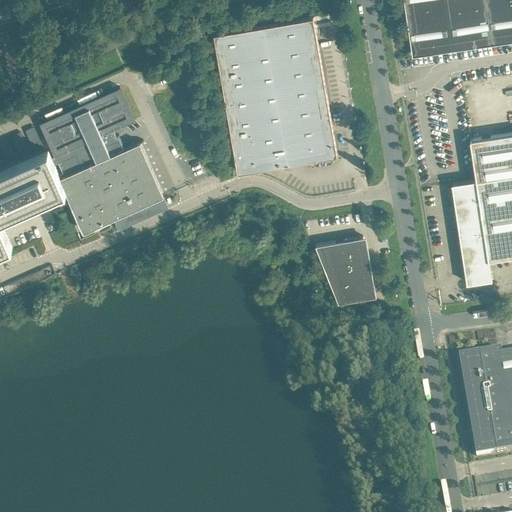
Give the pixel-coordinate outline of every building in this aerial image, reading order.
[(453,46),(446,0),(405,0),(414,52),(453,46)] [(493,40),(487,0),(446,0),(453,46),(493,40)] [(511,37),(511,0),(487,0),(493,40),(511,37)] [(337,153),(313,15),(214,32),(238,170),(337,153)] [(164,194),(140,141),(125,147),(119,133),(117,134),(114,128),(135,119),(120,86),(40,121),(55,154),(51,156),(48,149),(0,170),(0,250),(12,245),(1,218),(66,190),(84,230),(164,194)] [(477,178),(453,182),(468,282),(492,278),(489,256),(511,252),(511,130),(471,137),(477,178)] [(371,270),(369,259),(367,259),(363,235),(316,243),(339,301),(374,295),(369,271),(371,270)] [(511,352),(502,354),(501,349),(459,356),(477,457),(511,450),(511,352)]
